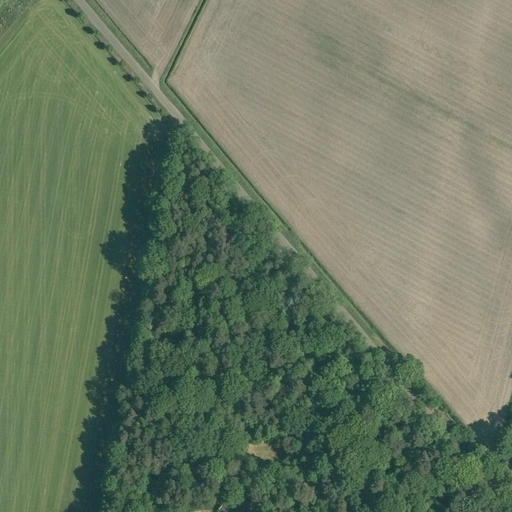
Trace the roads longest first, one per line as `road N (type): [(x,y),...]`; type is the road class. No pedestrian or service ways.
road 1 (unclassified): [(508,511),(70,0)]
road 2 (track): [(297,511),(312,446),(318,290)]
